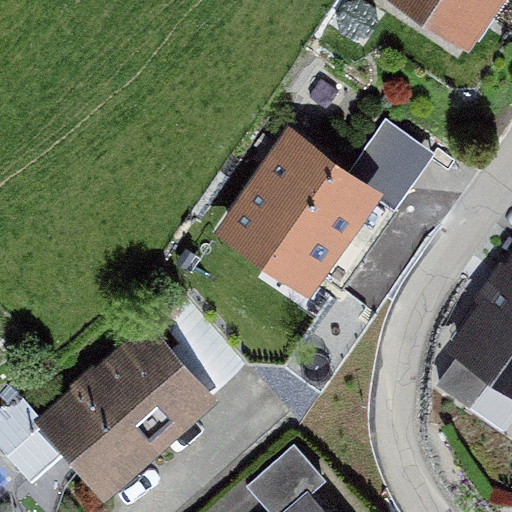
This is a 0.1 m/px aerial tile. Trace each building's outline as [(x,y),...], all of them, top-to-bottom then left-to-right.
[(486,0),(415,0),(423,5),(427,26),(448,21),(462,0),(470,0),(481,7),(486,0)] [(279,247),(312,270),(367,189),(293,138),(230,228),(272,257),(279,247)] [(493,367),(511,380),(511,268),(459,344),(464,347),(440,381),(469,402),(493,367)] [(19,391),(0,407),(0,444),(29,477),(66,445),(104,487),(209,394),(149,327),(44,419),(19,391)] [(325,511),(307,491),(322,477),(293,444),(249,483),(274,511),(325,511)]
